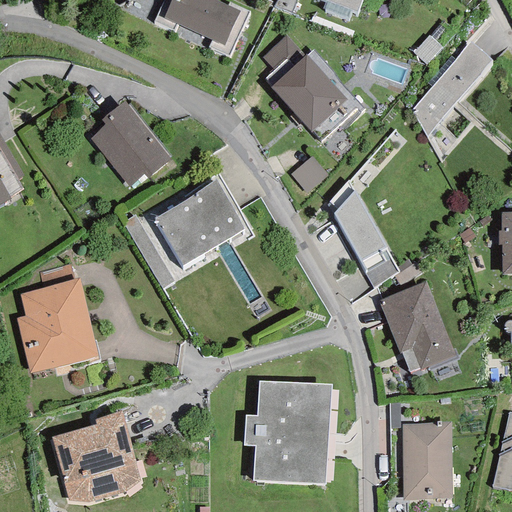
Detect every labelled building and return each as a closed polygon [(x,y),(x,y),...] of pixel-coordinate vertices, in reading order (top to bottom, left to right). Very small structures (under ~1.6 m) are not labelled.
[(177,25),(192,31),(207,0),(162,0),(153,22),(173,32),(177,25)] [(214,0),(207,0),(192,31),(211,40),(207,48),(228,57),(249,12),(228,2),(227,5),(214,0)] [(295,0),(277,0),(274,7),(291,13),(295,0)] [(356,12),(360,0),(326,0),(328,1),(324,10),(348,19),(352,11),(356,12)] [(442,47),(429,35),(413,53),(426,64),(442,47)] [(286,37),(262,58),(273,70),(262,79),(310,133),(312,131),(320,140),(356,109),(360,113),(365,109),(313,51),(307,57),(305,56),(304,57),(286,37)] [(412,110),(426,137),(491,60),(470,42),(412,110)] [(104,125),(89,139),(129,187),(143,175),(147,179),(170,160),(124,101),(100,120),(104,125)] [(0,205),(10,199),(9,197),(23,190),(18,180),(24,177),(0,136),(0,205)] [(327,176),(312,157),(289,175),(305,194),(327,176)] [(244,229),(215,180),(152,219),(182,267),(244,229)] [(354,191),(333,214),(373,288),(399,271),(386,248),(386,247),(354,191)] [(501,245),(501,274),(511,273),(511,212),(500,212),(501,231),(497,231),(498,246),(501,245)] [(174,283),(134,215),(122,223),(162,290),(174,283)] [(16,319),(29,374),(98,357),(78,278),(74,279),(69,265),(39,273),(42,288),(19,295),(24,316),(16,319)] [(401,353),(409,372),(419,368),(420,370),(428,367),(430,371),(460,359),(455,347),(453,348),(426,281),(377,300),(399,354),(401,353)] [(511,353),(511,352),(511,320),(509,321),(507,321),(505,323),(504,325),(503,328),(504,331),(505,332),(510,332),(511,353)] [(325,484),(331,385),(259,381),(256,416),(245,416),(243,446),(254,446),(252,481),(325,484)] [(95,424),(51,437),(68,501),(87,503),(125,493),(140,481),(121,411),(94,420),(95,424)] [(511,413),(509,413),(491,487),(511,491),(511,413)] [(450,422),(402,425),(403,500),(452,499),(450,422)]
